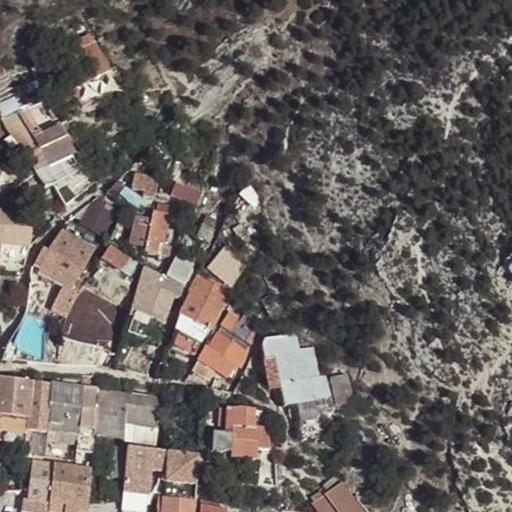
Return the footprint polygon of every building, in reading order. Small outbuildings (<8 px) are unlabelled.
[(89,35),(77,42),(82,51),(94,44),(89,35)] [(109,73),(94,44),(82,51),(77,42),(33,66),(39,79),(46,93),(71,79),(77,90),(109,73)] [(2,116),(8,127),(26,158),(39,150),(47,167),(77,152),(63,125),(34,140),(23,122),(16,109),(2,116)] [(152,201),(159,180),(136,174),(132,190),(143,193),(142,198),(152,201)] [(189,204),(196,207),(201,195),(194,192),(189,204)] [(114,214),(94,203),(83,221),(104,233),(114,214)] [(163,245),(171,206),(158,203),(156,210),(153,209),(152,218),(135,215),(130,244),(146,247),(145,253),(161,256),(163,245)] [(0,244),(30,247),(33,213),(0,209),(0,244)] [(206,254),(215,229),(202,224),(197,238),(203,241),(199,252),(206,254)] [(241,225),(232,231),(243,249),(253,242),(241,225)] [(93,247),(62,230),(51,252),(43,248),(33,266),(40,270),(37,275),(62,288),(50,312),(65,320),(78,295),(70,291),(93,247)] [(163,245),(161,256),(169,257),(171,247),(163,245)] [(129,259),(112,247),(103,260),(120,272),(129,259)] [(226,250),(209,269),(229,287),(246,267),(226,250)] [(167,277),(184,286),(193,271),(187,261),(178,257),(167,277)] [(165,323),(178,288),(163,283),(159,291),(152,288),(157,274),(143,269),(130,311),(129,316),(134,318),(137,312),(150,317),(165,323)] [(210,328),(223,300),(228,302),(232,293),(196,276),(180,314),(175,332),(201,345),(210,328)] [(129,316),(130,311),(94,291),(74,326),(94,337),(99,328),(122,340),(129,316)] [(273,297),(263,301),(271,318),(281,314),(273,297)] [(150,317),(137,312),(134,318),(133,321),(147,326),(150,317)] [(229,313),(220,329),(250,346),(256,336),(236,324),(239,319),(229,313)] [(99,328),(94,337),(119,351),(122,340),(99,328)] [(205,346),(192,371),(210,381),(216,369),(230,376),(237,364),(241,367),(252,347),(250,346),(220,329),(209,349),(205,346)] [(134,336),(127,334),(125,334),(123,342),(131,345),(134,336)] [(313,347),(300,350),(297,334),(266,340),(262,347),(270,391),(281,389),(284,408),(332,398),(327,377),(319,378),(313,347)] [(82,376),(82,389),(78,435),(94,436),(97,391),(99,376),(82,376)] [(0,379),(0,432),(26,434),(26,432),(31,383),(0,379)] [(47,434),(51,385),(31,383),(26,432),(47,434)] [(82,389),(51,385),(47,434),(46,441),(53,442),(54,433),(78,435),(82,389)] [(160,398),(97,391),(94,436),(124,440),(125,423),(136,425),(157,427),(160,398)] [(237,409),(227,409),(227,410),(219,410),(218,436),(212,435),(211,453),(232,454),(232,460),(254,461),(254,449),(267,450),(269,429),(253,428),(254,410),(237,408),(237,409)] [(157,427),(136,425),(135,437),(156,440),(157,427)] [(47,434),(26,432),(26,434),(25,442),(46,444),(46,441),(47,434)] [(78,435),(54,433),(53,442),(53,444),(77,446),(78,435)] [(78,435),(77,446),(76,453),(92,454),(94,436),(78,435)] [(144,511),(146,497),(150,496),(151,471),(164,472),(166,452),(127,449),(127,453),(125,480),(122,511),(144,511)] [(369,469),(377,461),(367,450),(359,458),(369,469)] [(110,479),(125,480),(127,453),(112,452),(110,479)] [(54,466),(32,463),(28,492),(27,501),(23,500),(22,511),(27,511),(48,511),(50,504),(54,466)] [(88,511),(91,470),(54,466),(50,504),(66,506),(65,511),(88,511)] [(312,505),(317,511),(362,511),(337,478),(324,487),(328,493),(314,503),(312,505)] [(162,499),(196,501),(196,483),(163,481),(162,499)] [(311,499),(314,503),(328,493),(324,487),(319,491),(319,492),(311,499)] [(194,511),(196,501),(162,499),(159,499),(157,511),(194,511)]
